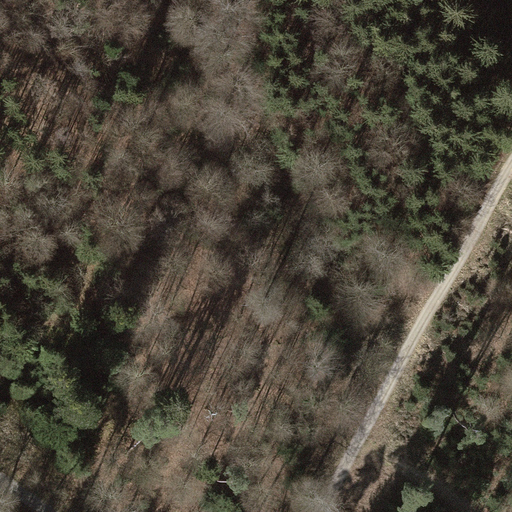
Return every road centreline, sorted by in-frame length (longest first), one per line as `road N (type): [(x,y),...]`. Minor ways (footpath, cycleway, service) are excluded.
road 1 (track): [(511,154),(462,254),(393,362),(327,511)]
road 2 (track): [(361,440),(467,511)]
